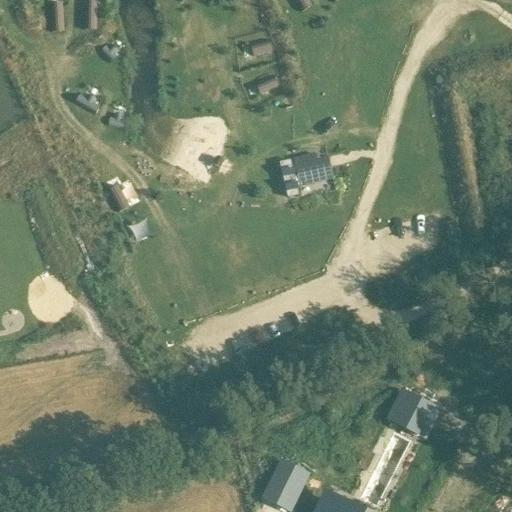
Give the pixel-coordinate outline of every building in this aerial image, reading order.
[(293,0),(301,13),(311,6),(307,0),(293,0)] [(84,2),(84,30),(96,30),(96,2),(84,2)] [(50,5),(52,33),(64,32),(62,4),(50,5)] [(269,42),(252,47),(255,57),(272,52),(269,42)] [(273,77),(257,84),(262,95),(278,88),(273,77)] [(314,155),(294,160),(301,186),(320,181),(316,162),(314,155)] [(290,161),(280,163),(288,198),(298,195),(290,161)] [(107,191),(118,213),(129,208),(118,186),(107,191)] [(137,243),(151,236),(143,220),(129,227),(137,243)] [(425,437),(438,412),(402,394),(389,419),(425,437)] [(352,511),(329,500),(322,511),(352,511)]
